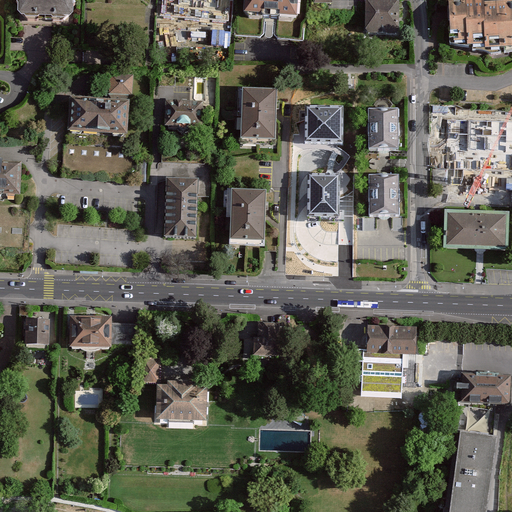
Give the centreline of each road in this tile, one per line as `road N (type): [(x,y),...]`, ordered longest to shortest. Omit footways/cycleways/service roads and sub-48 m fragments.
road 1 (secondary): [(0,288),(420,302)]
road 2 (residential): [(418,0),(420,302)]
